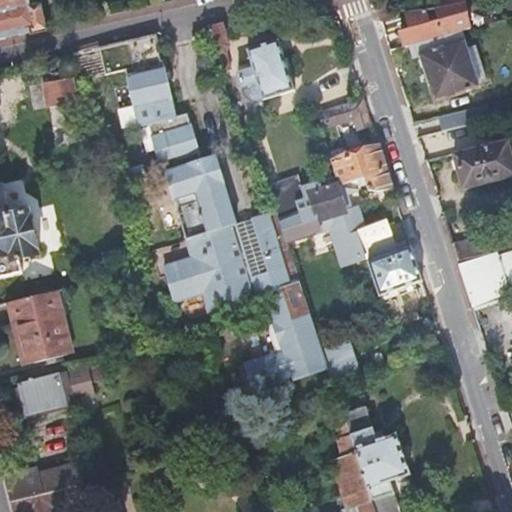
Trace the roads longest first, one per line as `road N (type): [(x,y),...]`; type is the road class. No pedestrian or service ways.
road 1 (residential): [(511,490),(352,0)]
road 2 (unclassified): [(220,0),(0,49)]
